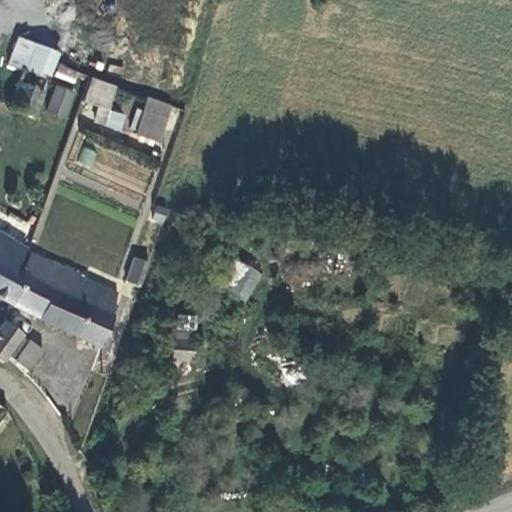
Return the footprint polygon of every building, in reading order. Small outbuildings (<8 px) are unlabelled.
[(7,66),(10,67),(22,73),(46,83),(54,64),(51,62),(55,52),(19,36),(7,66)] [(22,73),(10,67),(0,90),(0,95),(11,100),(22,73)] [(46,83),(22,73),(11,100),(7,108),(30,117),(46,83)] [(90,79),(84,100),(99,105),(94,123),(135,135),(146,96),(90,79)] [(45,111),(66,119),(76,92),(55,84),(45,111)] [(173,107),(150,99),(145,112),(168,120),(173,107)] [(168,120),(145,112),(137,133),(160,141),(168,120)] [(26,247),(0,232),(0,297),(11,304),(29,273),(25,271),(19,266),(26,247)] [(29,273),(11,304),(100,346),(119,308),(114,305),(118,294),(86,280),(87,277),(77,272),(75,277),(33,255),(25,271),(29,273)] [(149,262),(135,257),(124,280),(141,287),(149,262)] [(216,285),(244,303),(262,275),(234,257),(216,285)] [(21,332),(2,319),(0,322),(0,360),(4,363),(21,332)] [(195,334),(164,332),(162,361),(193,363),(195,334)] [(44,351),(30,342),(17,364),(31,373),(44,351)]
